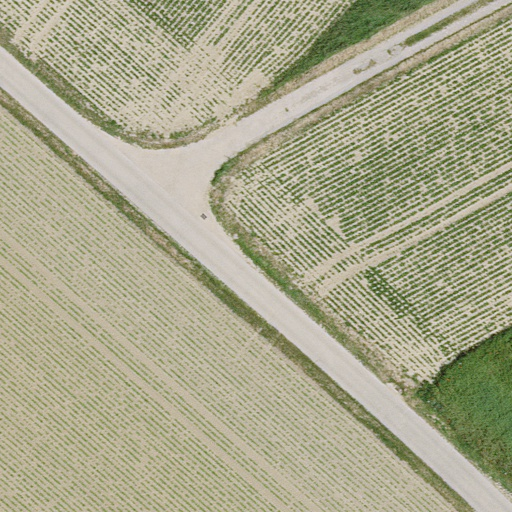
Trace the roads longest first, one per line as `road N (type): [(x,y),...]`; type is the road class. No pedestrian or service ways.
road 1 (track): [(0,65),(488,511)]
road 2 (track): [(489,0),(140,188)]
